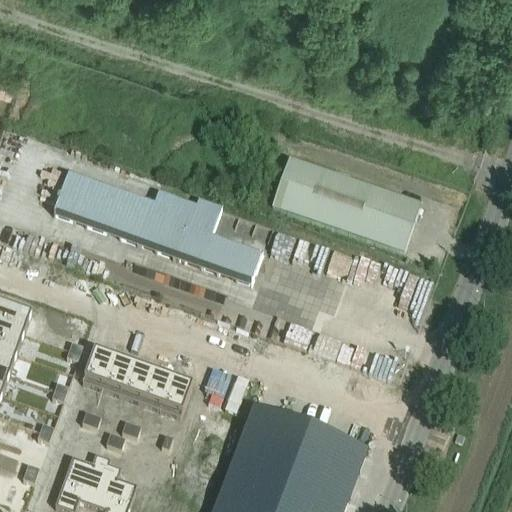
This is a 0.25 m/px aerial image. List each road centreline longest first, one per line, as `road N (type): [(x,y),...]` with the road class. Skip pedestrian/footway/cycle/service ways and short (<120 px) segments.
road 1 (unknown): [(0,8),(511,177)]
road 2 (residential): [(0,278),(418,430)]
road 3 (unclassified): [(418,430),(511,177)]
